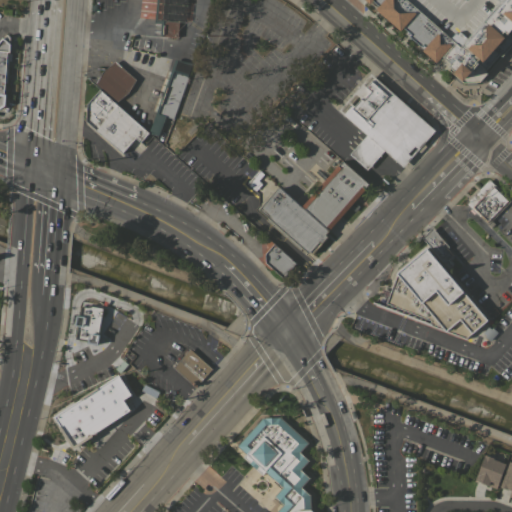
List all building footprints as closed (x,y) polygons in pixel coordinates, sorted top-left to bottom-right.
[(386,34),(405,13),(397,6),(393,11),(385,3),(388,0),(347,0),(355,7),(360,1),(366,7),(362,12),(386,34)] [(511,16),(511,0),(507,0),(491,17),(502,27),(511,16)] [(422,65),(440,44),(405,14),(390,31),(411,50),(408,53),(422,65)] [(178,37),(160,36),(161,20),(179,21),(178,37)] [(455,52),(468,64),(490,40),(477,28),(455,52)] [(0,41),(7,34),(10,37),(9,53),(11,53),(10,60),(8,60),(6,82),(5,82),(4,94),(6,94),(5,105),(0,108),(0,41)] [(174,59),(192,62),(172,118),(165,116),(158,135),(149,132),(174,59)] [(94,83),(102,70),(114,61),(136,79),(128,92),(116,102),(94,83)] [(438,76),(448,84),(456,74),(446,66),(438,76)] [(360,141),(365,134),(338,110),(370,73),(435,130),(402,167),(383,150),(378,157),(366,170),(348,154),(360,141)] [(148,132),(140,142),(135,138),(122,153),(85,120),(86,103),(99,89),(148,132)] [(337,165),(342,160),(368,183),(363,188),(337,165)] [(364,189),(327,232),(301,207),(337,165),(363,188),(364,189)] [(510,200),(490,221),(494,224),(490,227),(475,212),(473,214),(468,210),(470,208),(465,202),(488,179),(510,200)] [(329,234),(311,254),(309,252),(308,253),(301,248),(300,249),(266,219),(268,218),(258,209),(278,186),(301,207),(327,232),(329,234)] [(420,237),(433,227),(449,246),(447,248),(452,255),(447,259),(452,264),(447,269),(426,244),(420,237)] [(264,253),(273,243),(295,263),(281,278),(264,262),(264,253)] [(490,320),(466,341),(368,303),(370,298),(383,303),(394,272),(426,244),(447,269),(490,320)] [(79,307),(75,332),(80,333),(78,345),(90,347),(96,310),(79,307)] [(94,315),(93,317),(100,318),(100,317),(113,321),(110,333),(99,330),(100,327),(89,324),(88,326),(82,325),(79,336),(70,333),(74,317),(73,317),(74,312),(76,312),(76,310),(94,315)] [(211,369),(195,387),(172,367),(189,348),(211,369)] [(170,400),(151,421),(123,396),(125,395),(118,381),(108,386),(117,404),(53,434),(51,432),(56,409),(59,410),(61,402),(133,367),(170,400)] [(300,452),(308,460),(300,469),(309,477),(300,486),(309,494),(310,509),(313,511),(275,511),(282,504),(280,503),(279,504),(274,498),(274,497),(273,496),(281,487),(265,471),(262,475),(242,457),(245,454),(236,445),(261,417),(279,416),(308,443),(300,452)] [(483,454),(493,458),(492,459),(504,463),(495,488),(473,480),(483,454)] [(508,461),(511,462),(511,498),(507,496),(509,490),(506,489),(498,486),(508,461)]
